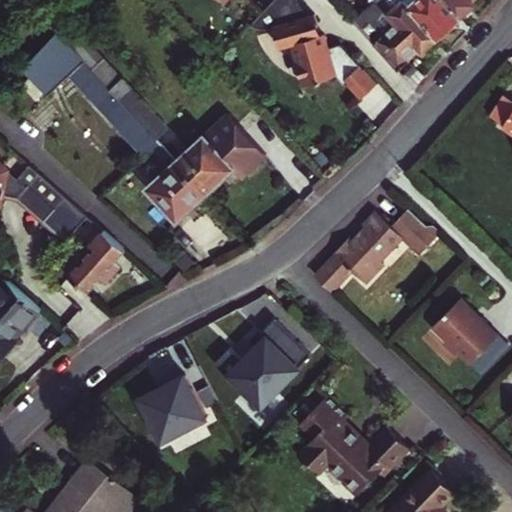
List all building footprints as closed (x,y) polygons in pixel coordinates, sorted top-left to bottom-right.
[(310,15),(299,0),(273,0),(272,2),(284,22),(310,15)] [(386,0),(394,8),(367,32),(398,66),(407,57),(421,44),(424,49),(440,35),(413,5),(408,0),(386,0)] [(462,14),(449,0),(418,0),(413,5),(440,35),(462,14)] [(449,0),(462,14),(476,2),(474,0),(449,0)] [(315,27),(321,25),(317,13),(310,15),(284,22),(272,2),(255,19),(252,23),(256,25),(260,26),(264,27),(269,26),(275,25),(281,48),(293,44),(304,84),(317,80),(318,82),(325,80),(324,78),(338,74),(346,83),(364,66),(345,46),(332,50),(327,33),(322,35),(318,36),(315,27)] [(112,88),(59,31),(24,68),(49,95),(71,75),(145,155),(161,141),(158,137),(112,88)] [(426,76),(407,57),(398,66),(416,87),(426,76)] [(381,85),(364,66),(346,83),(364,102),(381,85)] [(124,77),(112,88),(158,137),(170,127),(124,77)] [(505,123),(511,112),(511,98),(505,94),(492,115),(505,123)] [(511,112),(505,123),(503,126),(511,131),(511,112)] [(229,113),(178,160),(208,191),(235,166),(243,175),(267,153),(243,128),(229,113)] [(254,118),(243,128),(267,153),(278,143),(254,118)] [(46,221),(67,197),(58,189),(31,165),(20,178),(0,160),(0,206),(2,206),(4,195),(20,198),(46,221)] [(150,186),(179,218),(208,191),(178,160),(150,186)] [(313,274),(330,290),(352,268),(365,280),(383,262),(381,260),(376,255),(399,232),(404,237),(419,252),(440,231),(434,225),(426,224),(408,207),(407,206),(391,223),(379,211),(365,225),(352,239),(351,237),(335,252),(313,274)] [(362,221),(365,225),(379,211),(375,208),(362,221)] [(126,249),(105,231),(92,244),(97,248),(71,275),(88,290),(99,278),(106,284),(121,268),(114,262),(126,249)] [(376,255),(381,260),(404,237),(399,232),(376,255)] [(332,250),(335,252),(351,237),(348,234),(332,250)] [(44,307),(7,275),(0,283),(0,360),(1,362),(21,339),(18,336),(44,307)] [(463,313),(434,344),(473,381),(502,351),(486,336),(489,334),(478,324),(476,326),(463,313)] [(243,360),(229,345),(213,361),(242,391),(245,388),(264,407),(288,384),(284,380),(312,354),(275,316),(259,332),(264,336),(252,347),(254,349),(243,360)] [(183,365),(134,393),(161,442),(210,414),(183,365)] [(341,420),(345,416),(348,413),(327,392),(319,401),(306,414),(302,419),(316,432),(299,449),(310,460),(311,459),(322,469),(331,460),(345,473),(345,482),(353,489),(361,489),(380,469),(385,464),(388,467),(410,444),(387,423),(370,440),(368,443),(363,439),(364,436),(360,432),(355,433),(341,420)] [(298,407),(306,414),(319,401),(311,394),(298,407)] [(370,440),(345,416),(341,420),(355,433),(360,432),(364,436),(363,439),(368,443),(370,440)] [(90,456),(46,511),(132,511),(143,498),(90,456)] [(384,472),(388,467),(385,464),(380,469),(384,472)] [(431,466),(387,511),(447,511),(448,509),(439,503),(454,487),(431,466)]
